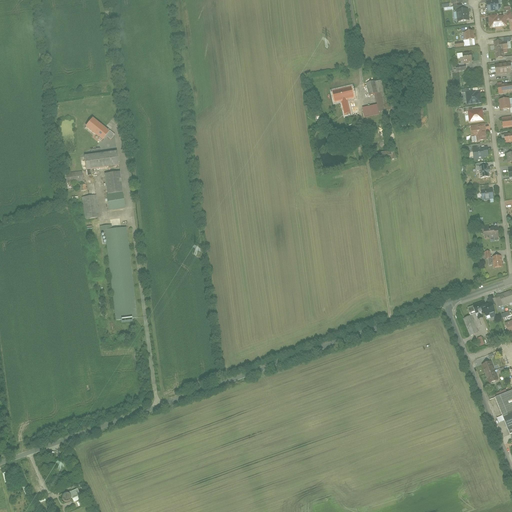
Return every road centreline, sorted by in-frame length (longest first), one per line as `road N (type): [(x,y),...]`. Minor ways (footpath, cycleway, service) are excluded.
road 1 (unclassified): [(441,307),(0,463)]
road 2 (residential): [(481,37),(511,281)]
road 3 (residential): [(447,305),(511,470)]
